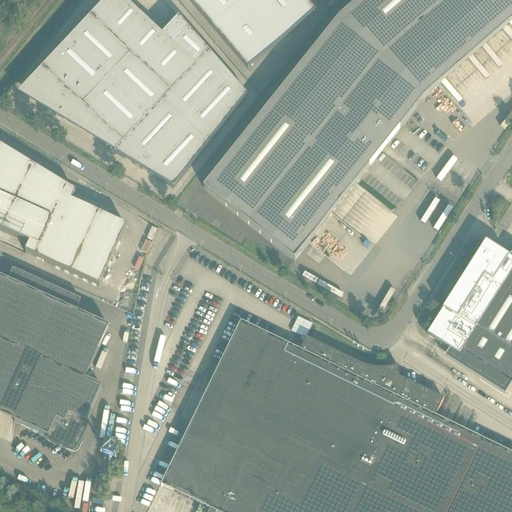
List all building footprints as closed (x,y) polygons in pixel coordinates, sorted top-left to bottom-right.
[(87,132),(93,135),(94,135),(95,135),(96,135),(97,135),(98,135),(99,134),(100,133),(101,132),(102,131),(102,129),(102,128),(102,127),(102,126),(122,145),(114,153),(173,189),(247,97),(179,19),(162,37),(122,0),(106,0),(42,69),(50,77),(50,78),(48,77),(47,77),(46,77),(43,77),(42,77),(41,77),(40,77),(39,78),(37,79),(36,79),(35,80),(34,81),(34,82),(33,83),(32,84),(31,85),(31,86),(31,87),(30,88),(30,90),(30,91),(30,92),(30,93),(30,95),(31,96),(31,97),(32,98),(33,99),(33,100),(34,101),(47,110),(61,119),(75,126),(81,129),(87,132)] [(187,0),(247,70),(316,11),(305,0),(187,0)] [(361,0),(339,20),(293,77),(384,149),(423,101),(494,39),(460,0),(361,0)] [(511,0),(460,0),(494,39),(511,22),(511,0)] [(384,149),(293,77),(203,189),(294,262),(384,149)] [(0,231),(29,245),(25,254),(99,287),(126,228),(71,203),(75,194),(6,151),(0,147),(0,231)] [(427,336),(436,342),(450,350),(448,354),(444,359),(504,397),(511,385),(511,253),(509,259),(494,250),(485,244),(476,260),(475,259),(427,336)] [(18,414),(14,423),(48,439),(47,441),(46,440),(46,441),(53,445),(60,448),(67,451),(74,453),(79,446),(82,439),(86,432),(88,424),(88,423),(87,425),(85,424),(101,388),(85,380),(109,328),(75,313),(80,301),(13,270),(7,282),(0,278),(0,410),(2,407),(18,414)] [(360,366),(306,339),(300,352),(240,323),(160,487),(162,488),(163,486),(213,511),(212,511),(511,511),(511,455),(435,418),(443,400),(399,379),(398,367),(395,368),(388,369),(385,370),(379,370),(376,370),(369,369),(366,368),(360,366)]
